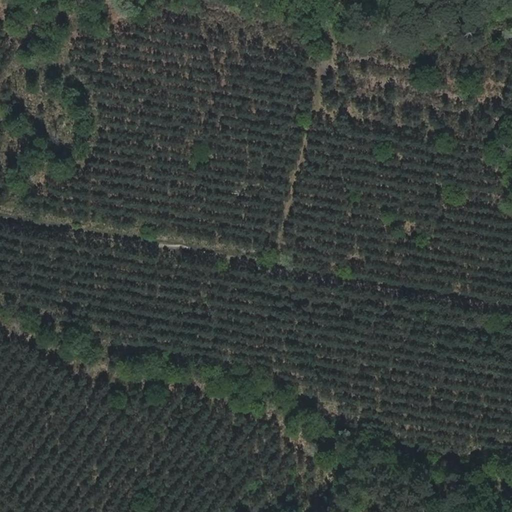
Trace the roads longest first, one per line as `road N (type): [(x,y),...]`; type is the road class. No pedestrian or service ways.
road 1 (track): [(511,308),(0,219)]
road 2 (track): [(280,267),(345,0)]
